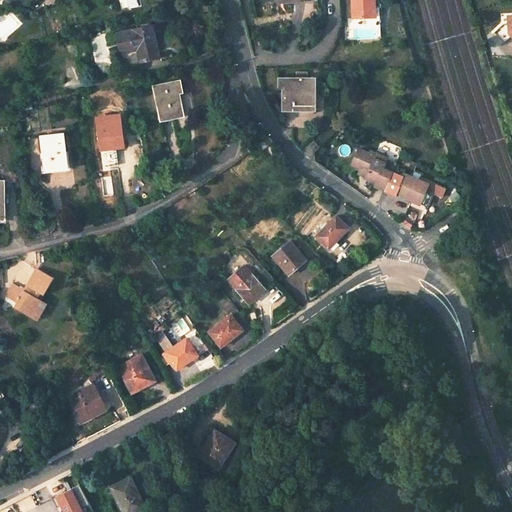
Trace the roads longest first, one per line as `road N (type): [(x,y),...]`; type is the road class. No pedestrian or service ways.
road 1 (secondary): [(0,494),(227,377),(338,300),(394,278)]
road 2 (residential): [(0,251),(134,220),(231,152),(232,88),(250,76)]
road 3 (secondary): [(418,280),(450,308),(485,426),(511,482)]
road 4 (residential): [(399,236),(302,171),(261,109),(250,76)]
road 5 (residential): [(511,164),(472,208),(415,247)]
